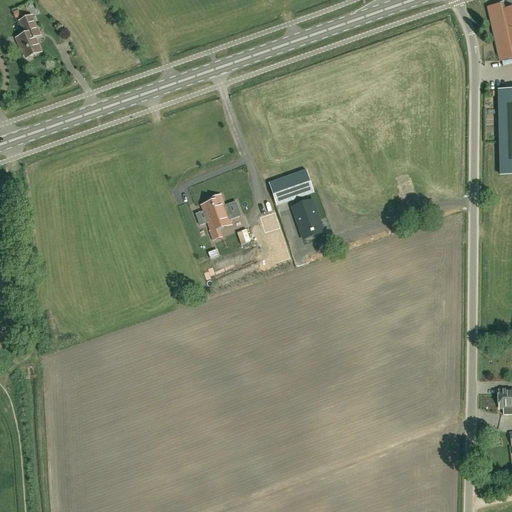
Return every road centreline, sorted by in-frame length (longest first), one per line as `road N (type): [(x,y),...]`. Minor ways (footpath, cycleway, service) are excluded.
road 1 (unclassified): [(468,511),(474,58),(457,0)]
road 2 (primary): [(0,144),(412,0)]
